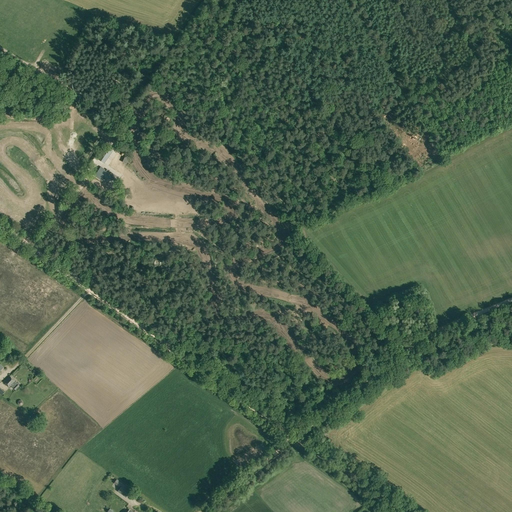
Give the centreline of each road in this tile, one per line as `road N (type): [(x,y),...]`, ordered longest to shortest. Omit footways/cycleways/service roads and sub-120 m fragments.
road 1 (track): [(268,416),(0,223)]
road 2 (track): [(511,297),(428,334),(293,438)]
road 3 (track): [(401,511),(268,416)]
